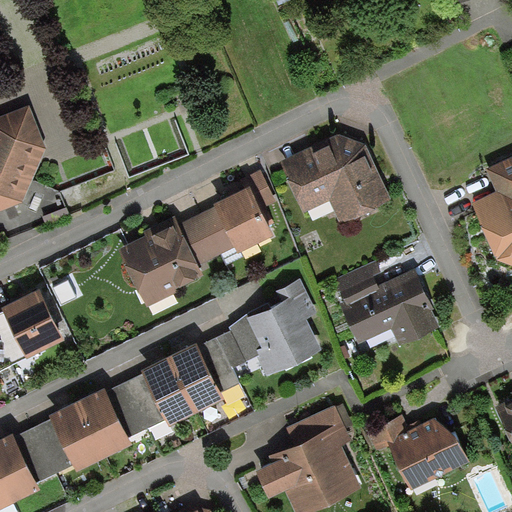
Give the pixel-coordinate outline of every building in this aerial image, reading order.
[(29,99),(0,110),(0,205),(23,196),(47,143),(29,99)] [(352,133),(339,128),(280,155),(304,207),(329,196),(340,217),(390,193),(366,139),(352,133)] [(511,153),(487,164),(497,185),(511,178),(511,153)] [(241,175),(243,179),(250,176),(263,203),(277,197),(261,165),(241,175)] [(250,176),(243,179),(222,190),(214,194),(217,200),(237,242),(238,243),(274,226),(263,203),(250,176)] [(511,178),(497,185),(473,197),(476,204),(497,250),(511,255),(511,178)] [(217,200),(179,219),(200,260),(237,242),(217,200)] [(179,219),(175,210),(151,222),(143,226),(145,230),(118,243),(147,302),(177,287),(175,283),(204,269),(200,260),(179,219)] [(381,267),(376,257),(334,277),(339,287),(341,286),(346,295),(348,299),(380,283),(379,280),(374,270),(381,267)] [(434,304),(415,264),(379,280),(380,283),(348,299),(346,295),(340,298),(359,339),(391,324),(399,341),(437,323),(432,312),(435,310),(432,305),(434,304)] [(300,274),(276,285),(280,293),(262,302),(247,310),(262,341),(257,344),(260,351),(258,352),(267,371),(322,343),(307,312),(316,308),(300,274)] [(65,331),(40,280),(19,290),(2,299),(5,304),(28,349),(65,331)] [(0,363),(28,349),(5,304),(0,306),(0,363)] [(262,341),(247,310),(230,321),(232,325),(246,356),(258,352),(260,351),(257,344),(262,341)] [(232,325),(201,340),(222,386),(240,378),(232,362),(246,356),(232,325)] [(183,341),(171,347),(198,403),(225,390),(222,386),(201,340),(198,334),(183,341)] [(169,417),(198,403),(171,347),(155,354),(142,361),(145,368),(167,414),(169,417)] [(145,368),(109,385),(131,431),(167,414),(145,368)] [(92,386),(79,392),(106,449),(133,436),(131,431),(109,385),(106,379),(92,386)] [(511,386),(511,387),(511,388),(511,391),(495,399),(511,433),(511,386)] [(77,463),(106,449),(79,392),(63,400),(50,406),(53,413),(75,459),(77,463)] [(303,434),(269,450),(274,459),(255,468),(267,494),(285,486),(297,511),(302,511),(361,484),(340,439),(350,434),(335,401),(296,419),(303,434)] [(387,431),(408,422),(403,409),(367,424),(376,445),(391,439),(387,431)] [(455,421),(434,410),(415,419),(408,422),(387,431),(391,439),(411,483),(470,455),(455,421)] [(53,413),(16,431),(39,477),(75,459),(53,413)] [(0,430),(0,466),(13,494),(41,481),(39,477),(16,431),(14,424),(0,430)] [(0,500),(13,494),(0,466),(0,500)] [(181,509),(175,511),(214,511),(212,506),(198,501),(181,509)]
